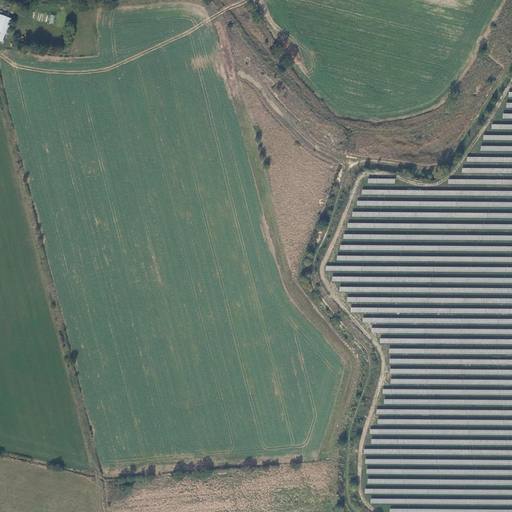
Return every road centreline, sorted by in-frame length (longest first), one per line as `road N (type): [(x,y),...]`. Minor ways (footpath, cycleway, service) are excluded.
road 1 (track): [(364,511),(350,501),(349,484),(369,346),(312,263),(349,160),(444,168),(487,106)]
road 2 (track): [(349,160),(287,118),(243,68),(223,10)]
